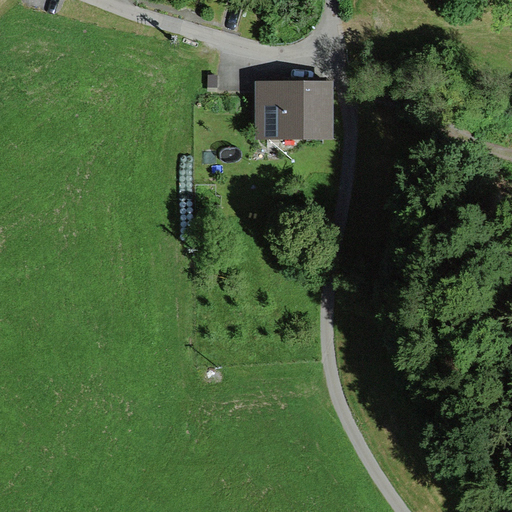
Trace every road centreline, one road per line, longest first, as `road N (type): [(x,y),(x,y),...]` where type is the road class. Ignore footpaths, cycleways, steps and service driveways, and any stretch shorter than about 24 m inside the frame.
road 1 (track): [(404,511),(338,399),(328,351),(345,140),(338,66)]
road 2 (residential): [(338,66),(101,0)]
